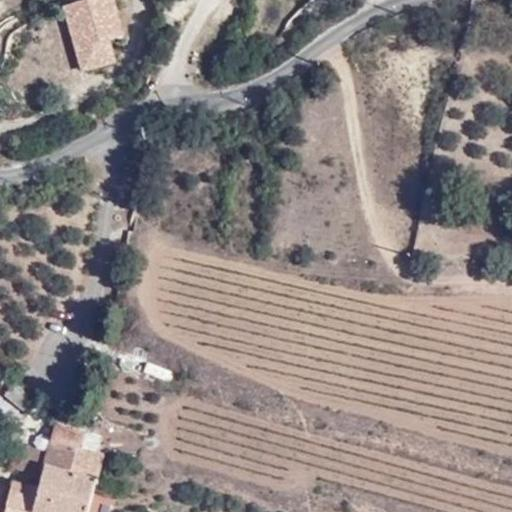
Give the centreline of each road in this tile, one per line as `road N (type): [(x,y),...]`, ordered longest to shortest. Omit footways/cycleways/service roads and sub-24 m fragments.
road 1 (unclassified): [(0,176),(162,112),(240,102),(389,0)]
road 2 (unknown): [(121,129),(91,320),(59,411)]
road 3 (unknown): [(0,129),(31,106),(59,61),(45,0)]
road 4 (unknown): [(162,112),(206,0)]
